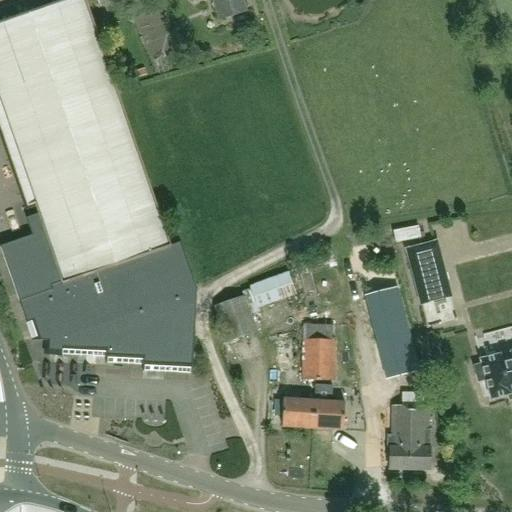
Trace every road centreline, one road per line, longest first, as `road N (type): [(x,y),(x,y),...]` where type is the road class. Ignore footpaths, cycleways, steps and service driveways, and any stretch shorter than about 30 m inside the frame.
road 1 (unclassified): [(269,502),(207,302),(241,264),(330,228),(338,214),(267,0)]
road 2 (unclassified): [(269,502),(1,413)]
